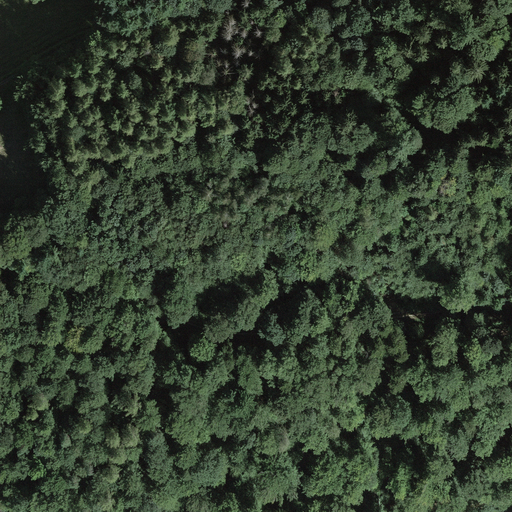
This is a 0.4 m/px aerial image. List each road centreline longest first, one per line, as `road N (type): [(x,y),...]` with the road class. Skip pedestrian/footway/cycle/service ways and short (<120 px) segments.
road 1 (track): [(511,302),(244,331),(178,316),(82,268),(0,264)]
road 2 (track): [(210,0),(77,40),(0,84)]
